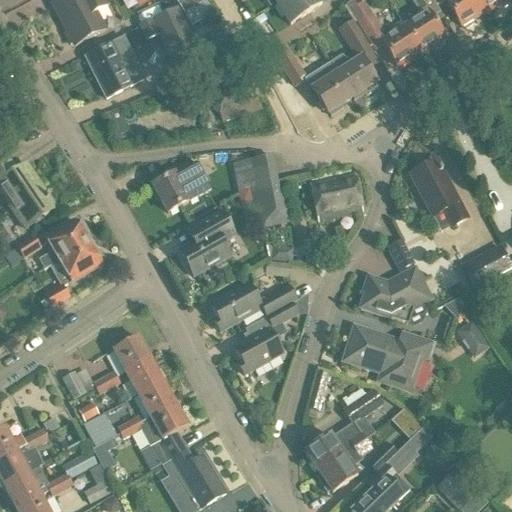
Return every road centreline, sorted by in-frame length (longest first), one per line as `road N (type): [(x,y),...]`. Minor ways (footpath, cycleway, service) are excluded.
road 1 (residential): [(278,499),(294,383),(319,303),(384,196),(383,133)]
road 2 (residential): [(88,184),(115,161),(310,147),(383,133)]
road 3 (residential): [(278,499),(148,286)]
road 4 (residential): [(0,378),(148,286)]
road 5 (residential): [(88,184),(0,41)]
road 6 (residential): [(383,133),(511,49)]
